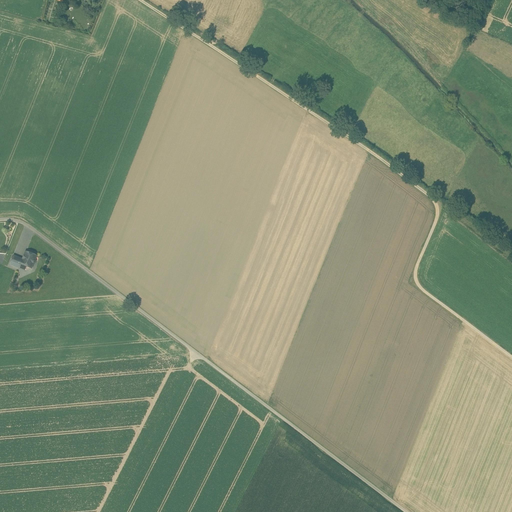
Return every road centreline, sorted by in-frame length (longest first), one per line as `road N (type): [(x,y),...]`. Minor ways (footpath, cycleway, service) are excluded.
road 1 (track): [(511,358),(419,288),(416,271),(437,220),(436,201),(140,0)]
road 2 (track): [(405,511),(29,227),(0,219)]
